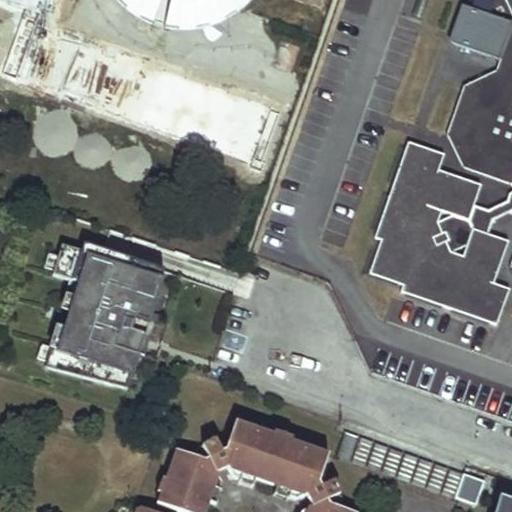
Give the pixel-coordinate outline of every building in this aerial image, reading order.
[(120,0),(122,1),(127,5),(131,8),(136,11),(141,14),(146,16),(151,18),(156,19),(162,21),(167,22),(173,22),(178,23),(184,23),(190,22),(195,21),(200,20),(206,19),(211,17),(216,15),(222,12),(226,10),(231,7),(235,3),(239,0),(120,0)] [(511,0),(504,0),(511,16),(511,35),(498,70),(467,85),(450,133),(466,165),(511,182),(511,0)] [(440,173),(447,152),(411,140),(378,235),(385,237),(373,271),(407,283),(405,289),(500,322),(511,287),(511,286),(491,279),(494,272),(498,273),(510,238),(492,232),(476,226),(471,242),(467,254),(454,249),(441,221),(445,209),(456,213),(471,219),(477,202),(484,183),(449,171),(448,176),(440,173)] [(511,195),(511,199),(493,207),(477,202),(471,219),(456,213),(441,221),(454,249),(471,242),(476,226),(492,232),(497,218),(511,211),(511,195)] [(46,365),(127,390),(164,272),(104,254),(105,248),(85,242),(83,250),(62,243),(53,273),(81,282),(62,342),(54,340),(46,365)] [(44,315),(49,317),(54,304),(49,302),(44,315)] [(160,493),(157,504),(180,511),(206,511),(209,503),(204,501),(208,490),(213,492),(218,479),(215,474),(228,468),(230,471),(240,475),(243,469),(255,473),(254,478),(277,487),(278,482),(291,487),(289,493),(302,498),(307,496),(311,507),(308,509),(306,511),(349,511),(339,508),(342,499),(332,476),(322,471),(328,455),(293,443),(292,439),(275,432),(271,435),(237,423),(230,441),(220,438),(197,450),(194,458),(175,451),(165,479),(161,478),(156,492),(160,493)] [(345,431),(337,455),(350,459),(359,436),(345,431)] [(359,436),(350,459),(366,465),(374,441),(359,436)] [(374,441),(366,465),(381,470),(389,447),(374,441)] [(389,447),(381,470),(396,476),(404,452),(389,447)] [(404,452),(396,476),(410,481),(419,457),(404,452)] [(419,457),(410,481),(426,486),(434,462),(419,457)] [(434,462),(426,486),(440,491),(448,468),(434,462)] [(448,468),(440,491),(449,494),(457,471),(448,468)] [(240,475),(238,482),(251,487),(254,478),(255,473),(243,469),(240,475)] [(457,471),(449,494),(453,496),(462,473),(457,471)] [(277,487),(274,495),(287,500),(289,493),(291,487),(278,482),(277,487)] [(504,511),(511,511),(511,491),(486,482),(483,489),(494,493),(490,504),(505,510),(504,511)] [(208,490),(204,501),(209,503),(215,504),(219,493),(213,492),(208,490)]
